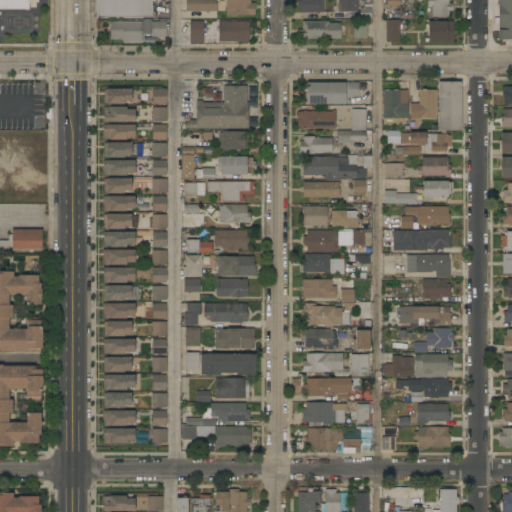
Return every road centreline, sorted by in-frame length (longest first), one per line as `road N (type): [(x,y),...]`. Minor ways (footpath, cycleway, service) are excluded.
road 1 (residential): [(0,471),(511,469)]
road 2 (residential): [(278,511),(276,63)]
road 3 (residential): [(475,511),(477,63)]
road 4 (tertiary): [(73,64),(511,63)]
road 5 (secondary): [(74,471),(73,129)]
